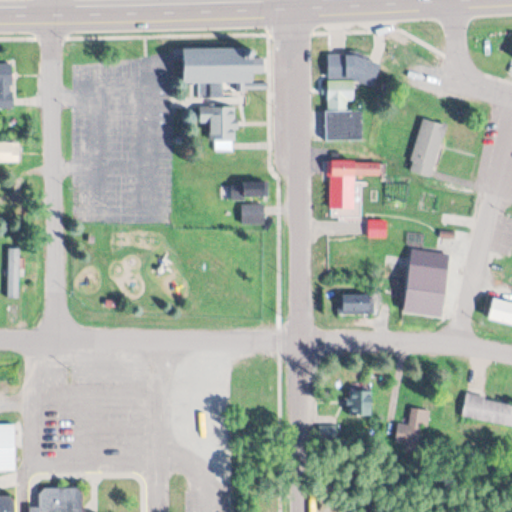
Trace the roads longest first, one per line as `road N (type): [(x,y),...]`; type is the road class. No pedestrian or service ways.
road 1 (residential): [(157,511),(153,467),(29,460),(36,359),(55,336),(57,0)]
road 2 (residential): [(511,353),(460,339),(0,335)]
road 3 (residential): [(299,511),(291,0)]
road 4 (primary): [(0,16),(469,0)]
road 5 (residential): [(460,339),(508,94)]
road 6 (residential): [(511,95),(459,81),(453,1)]
